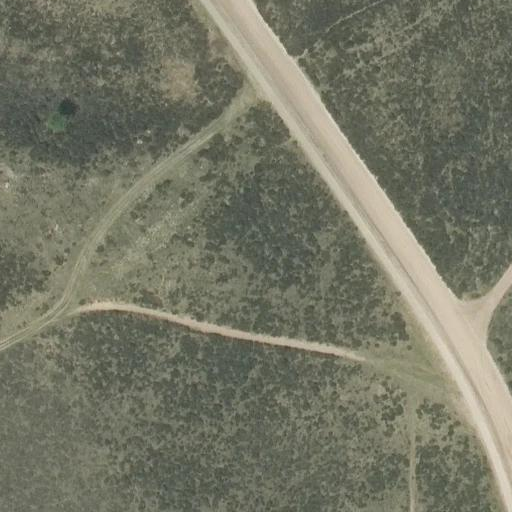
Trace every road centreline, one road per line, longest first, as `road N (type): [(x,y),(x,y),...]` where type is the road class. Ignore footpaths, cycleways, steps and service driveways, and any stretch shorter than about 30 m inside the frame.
road 1 (track): [(0,349),(70,313),(115,307),(484,382)]
road 2 (track): [(223,0),(451,328)]
road 3 (track): [(55,320),(110,216),(223,120),(264,59)]
road 4 (track): [(451,328),(484,382),(511,460)]
